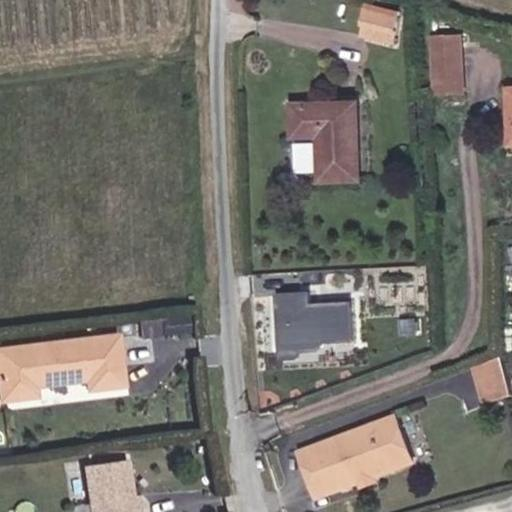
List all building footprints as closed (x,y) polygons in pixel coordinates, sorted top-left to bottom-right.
[(354,0),(354,9),(388,13),(390,0),(354,0)] [(432,59),(458,58),(456,43),(431,45),(432,59)] [(433,86),(460,84),(458,58),(432,59),(433,86)] [(318,165),(355,163),(349,83),(290,86),(292,118),(314,118),(318,165)] [(435,108),(461,106),(460,84),(433,86),(435,108)] [(313,290),(280,290),(280,355),(355,355),(354,301),(313,301),(313,290)] [(496,352),(511,346),(511,312),(489,321),(496,352)] [(122,336),(0,349),(0,382),(4,403),(41,399),(39,388),(89,382),(90,392),(127,388),(122,336)] [(497,359),(511,356),(511,346),(496,352),(497,359)] [(376,454),(413,440),(392,394),(357,409),(369,449),(373,448),(376,454)] [(357,456),(369,449),(357,409),(286,439),(294,454),(316,444),(326,469),(330,469),(332,472),(359,462),(357,456)] [(325,476),(323,471),(326,469),(316,444),(294,454),(306,484),(325,476)] [(374,462),(379,460),(376,454),(373,448),(369,449),(374,462)] [(362,468),(374,462),(369,449),(357,456),(359,462),(362,468)] [(134,462),(83,467),(90,511),(141,511),(137,501),(134,462)]
